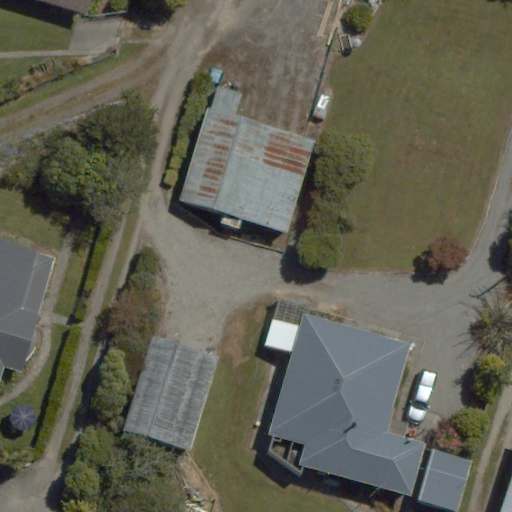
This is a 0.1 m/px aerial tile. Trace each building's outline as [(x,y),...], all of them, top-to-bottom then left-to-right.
[(37,0),(86,14),(90,0),(37,0)] [(244,92),(216,83),(180,199),(287,232),(316,139),(237,115),(244,92)] [(0,384),(6,366),(22,372),(40,316),(21,310),(39,251),(0,238),(0,384)] [(413,344),(304,314),(271,434),(305,443),(299,465),(412,496),(427,443),(388,432),(413,344)] [(221,354),(156,333),(125,429),(190,450),(221,354)] [(511,511),(511,482),(502,511),(511,511)]
